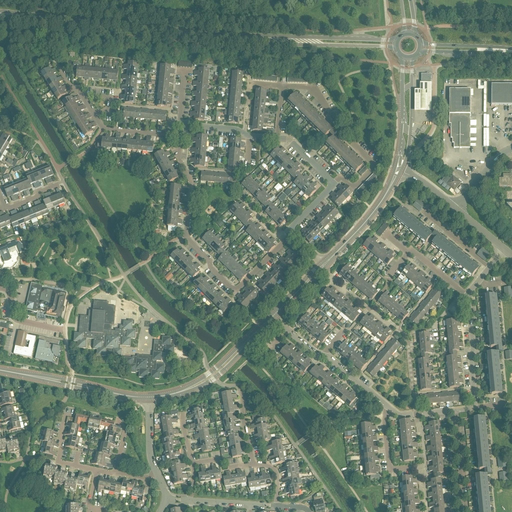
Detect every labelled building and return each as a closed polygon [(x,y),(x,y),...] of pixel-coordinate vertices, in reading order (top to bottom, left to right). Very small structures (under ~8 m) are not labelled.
[(74,68),(77,68),(76,79),(79,79),(79,78),(81,78),(82,68),(79,68),(80,64),(75,63),(74,68)] [(194,72),(194,74),(208,75),(209,70),(207,70),(207,66),(200,66),(199,69),(199,72),(194,72)] [(41,74),(44,78),(56,71),(55,69),(51,71),(50,68),(41,74)] [(56,71),(44,78),(47,82),(55,77),(54,75),(57,73),(56,71)] [(428,86),(428,75),(419,75),(419,86),(426,86),(428,86)] [(55,77),(47,82),(50,87),(62,79),(60,77),(56,80),(55,77)] [(62,79),(50,87),(52,91),(60,86),(59,84),(63,81),(62,79)] [(433,84),(422,84),(422,91),(416,91),(415,112),(433,112),(433,84)] [(491,105),(511,105),(511,84),(491,85),(491,105)] [(60,86),(52,91),(55,95),(67,88),(66,86),(62,88),(60,86)] [(67,88),(55,95),(58,100),(66,95),(64,92),(68,90),(67,88)] [(470,114),(470,90),(455,90),(455,110),(449,110),(449,124),(449,126),(451,128),(450,139),(452,139),(452,143),(454,143),(454,148),(470,148),(470,114)] [(288,101),(292,105),(325,138),(332,131),(329,129),(333,125),(329,122),(326,125),(322,121),(325,118),(324,117),(322,115),(319,118),(315,114),(318,111),(315,108),(312,111),(308,107),(311,104),(307,101),(304,104),(300,100),(303,97),(300,94),(297,97),(295,95),(293,97),(292,96),(289,99),(290,100),(288,101)] [(71,97),(63,102),(63,101),(60,103),(62,107),(65,105),(66,107),(80,98),(79,96),(73,100),(71,97)] [(80,98),(66,107),(69,111),(77,106),(75,104),(81,100),(80,98)] [(77,106),(69,111),(71,115),(85,106),(84,105),(78,108),(77,106)] [(85,106),(71,115),(74,120),(82,114),(81,112),(87,108),(85,106)] [(123,117),(130,118),(131,108),(128,108),(128,109),(124,108),(123,117)] [(335,122),(342,118),(337,110),(330,114),(335,122)] [(82,114),(74,120),(77,124),(91,115),(89,113),(84,117),(82,114)] [(91,115),(77,124),(80,128),(88,123),(86,121),(92,117),(91,115)] [(88,123),(80,128),(80,129),(78,131),(80,134),(82,132),(82,133),(96,124),(95,122),(89,126),(88,123)] [(96,124),(82,133),(85,137),(93,132),(92,129),(97,126),(96,124)] [(345,138),(351,132),(345,126),(340,132),(345,138)] [(4,134),(0,140),(9,145),(12,139),(4,134)] [(108,135),(106,135),(105,139),(102,139),(102,142),(98,141),(97,148),(101,148),(101,151),(106,152),(107,149),(108,135)] [(326,144),(330,148),(356,173),(362,166),(360,164),(363,161),(360,158),(357,161),(353,157),(356,154),(354,152),(353,150),(350,154),(346,150),(349,147),(345,143),(342,146),(338,143),(342,139),(338,136),(335,139),(333,137),(326,144)] [(0,140),(0,146),(6,150),(9,145),(0,140)] [(271,155),(274,159),(284,149),(283,148),(280,151),(277,149),(271,155)] [(284,149),(274,159),(278,163),(285,156),(283,154),(286,151),(284,149)] [(162,152),(157,155),(154,156),(157,161),(169,154),(168,152),(164,154),(163,151),(162,152)] [(169,154),(157,161),(160,165),(168,160),(167,158),(170,156),(169,154)] [(285,156),(278,163),(282,166),(292,156),(290,155),(287,158),(285,156)] [(292,156),(282,166),(285,170),(292,163),(290,161),(293,158),(292,156)] [(157,167),(160,171),(174,163),(173,161),(169,163),(168,160),(160,165),(157,167)] [(292,163),(285,170),(289,173),(299,164),(297,162),(294,165),(292,163)] [(174,163),(160,171),(162,170),(165,174),(173,169),(172,167),(175,164),(174,163)] [(299,164),(289,173),(293,177),(297,173),(300,170),(297,168),(300,165),(299,164)] [(50,166),(44,169),(47,178),(53,176),(50,166)] [(365,167),(358,173),(361,176),(368,170),(365,167)] [(44,169),(38,171),(42,180),(47,178),(44,169)] [(173,169),(165,174),(167,178),(179,171),(178,169),(174,172),(173,169)] [(38,171),(32,173),(36,183),(42,180),(38,171)] [(179,171),(167,178),(170,183),(178,178),(177,176),(181,174),(179,171)] [(208,172),(207,182),(214,182),(215,174),(212,173),(212,172),(208,172)] [(26,176),(27,179),(28,179),(31,189),(32,188),(30,185),(36,183),(32,173),(26,176)] [(229,175),(228,184),(236,184),(236,174),(233,174),(233,175),(229,175)] [(244,186),(246,188),(252,181),(250,179),(253,176),(252,174),(249,178),(241,185),(243,187),(244,186)] [(511,186),(511,174),(503,174),(503,178),(499,178),(499,186),(511,186)] [(294,183),(298,187),(308,177),(306,175),(303,179),(301,176),(296,181),(294,183)] [(442,181),(447,184),(454,190),(460,183),(453,177),(451,180),(446,176),(442,181)] [(308,177),(298,187),(301,191),(308,184),(306,181),(309,178),(308,177)] [(27,179),(22,182),(25,191),(31,189),(28,179),(27,179)] [(252,181),(246,188),(248,190),(247,191),(248,193),(259,182),(257,180),(255,184),(252,181)] [(22,182),(16,184),(20,193),(25,191),(22,182)] [(259,182),(248,193),(250,194),(251,193),(253,195),(260,189),(258,187),(261,184),(259,182)] [(308,184),(301,191),(305,194),(315,184),(313,182),(310,186),(308,184)] [(16,184),(10,186),(14,196),(20,193),(16,184)] [(315,184),(305,194),(309,198),(316,191),(313,189),(317,186),(315,184)] [(341,185),(339,187),(349,196),(353,193),(346,186),(344,188),(341,185)] [(14,196),(10,186),(4,189),(7,198),(14,196)] [(260,189),(253,195),(255,197),(254,198),(256,200),(267,189),(265,187),(262,191),(260,189)] [(341,192),(339,193),(346,200),(349,196),(339,187),(337,188),(341,192)] [(267,189),(256,200),(257,201),(258,200),(260,202),(267,196),(265,194),(268,191),(267,189)] [(334,192),(332,194),(342,204),(346,200),(339,193),(337,195),(334,192)] [(61,194),(55,196),(59,206),(65,203),(61,194)] [(283,194),(279,199),(282,202),(287,197),(283,194)] [(342,204),(332,194),(330,196),(334,199),(331,201),(338,208),(342,204)] [(267,196),(260,202),(262,204),(261,205),(263,207),(269,202),(271,199),(274,196),(272,195),(269,198),(267,196)] [(55,196),(49,199),(53,208),(59,206),(55,196)] [(43,201),(44,205),(45,205),(47,210),(53,208),(49,199),(43,201)] [(419,211),(424,205),(418,200),(413,206),(419,211)] [(267,214),(269,216),(276,209),(274,207),(277,204),(275,202),(272,205),(268,210),(264,213),(266,215),(267,214)] [(230,211),(234,215),(244,205),(242,203),(239,207),(237,204),(230,211)] [(44,205),(39,207),(43,216),(49,214),(47,210),(45,205),(44,205)] [(244,205),(234,215),(238,218),(244,212),(242,210),(245,207),(244,205)] [(326,206),(325,208),(335,218),(338,214),(331,207),(329,210),(326,206)] [(39,207),(33,209),(37,219),(43,216),(39,207)] [(276,209),(269,216),(271,218),(270,219),(272,220),(283,210),(281,208),(278,211),(276,209)] [(326,213),(324,215),(331,222),(335,218),(325,208),(323,210),(326,213)] [(410,218),(408,216),(406,214),(409,211),(405,208),(402,212),(400,210),(394,217),(426,243),(431,237),(434,239),(435,240),(432,244),(472,277),(478,269),(476,267),(478,264),(475,261),(472,264),(468,261),(471,257),(469,256),(467,254),(464,258),(460,254),(463,251),(459,248),(456,251),(452,248),(455,244),(453,243),(451,241),(448,245),(444,241),(447,238),(443,235),(441,238),(438,236),(439,236),(439,235),(439,234),(438,234),(437,234),(436,235),(434,233),(432,236),(429,234),(432,231),(429,228),(426,231),(421,227),(424,224),(421,221),(418,224),(414,221),(416,217),(413,215),(410,218)] [(33,209),(27,212),(31,221),(37,219),(33,209)] [(244,212),(238,218),(241,222),(251,212),(249,210),(246,214),(244,212)] [(283,210),(272,220),(274,222),(275,221),(277,223),(283,216),(281,214),(284,211),(283,210)] [(27,212),(21,214),(25,223),(31,221),(27,212)] [(251,212),(241,222),(245,226),(249,221),(252,219),(250,217),(253,214),(251,212)] [(21,214),(15,217),(19,226),(25,223),(21,214)] [(319,214),(317,215),(327,225),(331,222),(324,215),(322,217),(319,214)] [(8,215),(2,218),(6,227),(12,225),(9,219),(10,219),(8,215)] [(283,216),(277,223),(279,225),(278,226),(279,228),(287,220),(290,217),(289,215),(285,218),(283,216)] [(319,220),(317,222),(324,229),(327,225),(317,215),(316,217),(319,220)] [(15,217),(10,219),(9,219),(12,225),(13,228),(19,226),(15,217)] [(312,221),(310,223),(320,232),(324,229),(317,222),(315,224),(312,221)] [(182,223),(168,222),(168,227),(168,231),(177,232),(177,225),(182,225),(182,223)] [(312,227),(310,229),(317,236),(320,232),(310,223),(309,224),(312,227)] [(246,232),(250,236),(260,226),(258,224),(255,227),(253,225),(249,229),(246,232)] [(260,226),(250,236),(254,239),(260,232),(258,230),(261,227),(260,226)] [(305,228),(303,230),(313,240),(317,236),(310,229),(308,231),(305,228)] [(204,241),(206,243),(213,236),(211,234),(214,231),(212,229),(201,240),(203,242),(204,241)] [(313,240),(303,230),(301,232),(305,235),(303,237),(309,244),(313,240)] [(260,232),(254,239),(257,243),(267,233),(266,231),(262,234),(260,232)] [(267,233),(257,243),(261,246),(268,239),(266,237),(269,234),(267,233)] [(213,236),(206,243),(208,245),(207,246),(209,248),(220,237),(218,235),(215,238),(213,236)] [(220,237),(209,248),(211,249),(212,248),(213,250),(220,243),(218,242),(221,238),(220,237)] [(363,246),(367,249),(376,239),(375,237),(372,240),(369,239),(363,246)] [(268,239),(261,246),(265,250),(274,240),(273,238),(270,241),(268,239)] [(376,239),(367,249),(371,253),(377,245),(375,243),(378,240),(376,239)] [(274,240),(265,250),(268,254),(275,247),(273,245),(276,241),(274,240)] [(16,242),(16,241),(0,247),(0,267),(1,268),(3,269),(6,270),(9,270),(10,269),(11,269),(12,271),(14,267),(16,266),(17,264),(18,261),(18,259),(18,256),(18,255),(18,254),(20,253),(20,254),(25,252),(22,244),(21,244),(20,243),(19,242),(18,242),(16,242)] [(220,243),(213,250),(215,252),(215,253),(216,255),(222,250),(225,246),(227,244),(226,242),(223,246),(220,243)] [(377,245),(371,253),(375,256),(384,245),(382,244),(380,247),(377,245)] [(384,245),(375,256),(379,259),(385,252),(383,250),(386,246),(384,245)] [(171,257),(175,261),(184,251),(183,249),(180,252),(177,250),(174,254),(171,257)] [(485,261),(490,255),(482,249),(477,255),(485,261)] [(221,257),(219,260),(218,261),(219,263),(220,262),(222,264),(229,257),(227,255),(230,252),(228,250),(225,253),(221,257)] [(289,250),(288,252),(298,262),(302,258),(295,251),(293,253),(289,250)] [(385,252),(379,259),(383,262),(392,251),(390,250),(387,253),(385,252)] [(184,251),(175,261),(178,264),(185,258),(183,256),(186,252),(184,251)] [(392,251),(383,262),(387,266),(393,258),(391,256),(394,253),(392,251)] [(289,257),(287,259),(294,265),(298,262),(288,252),(286,253),(289,257)] [(185,258),(178,264),(182,268),(192,258),(190,256),(187,260),(185,258)] [(229,257),(222,264),(224,266),(223,267),(225,268),(236,257),(234,256),(231,259),(229,257)] [(236,257),(225,268),(227,270),(228,269),(230,271),(236,264),(234,262),(238,259),(236,257)] [(282,257),(281,259),(291,269),(294,265),(287,259),(286,261),(282,257)] [(192,258),(182,268),(186,271),(192,265),(190,263),(193,260),(192,258)] [(282,264),(280,266),(287,272),(291,269),(281,259),(279,261),(282,264)] [(192,265),(186,271),(189,275),(199,265),(197,263),(194,267),(192,265)] [(236,264),(230,271),(232,273),(231,274),(232,275),(243,264),(241,263),(238,266),(236,264)] [(243,264),(232,275),(234,277),(235,276),(237,278),(244,271),(242,269),(245,266),(243,264)] [(199,265),(189,275),(193,279),(200,272),(198,270),(201,267),(199,265)] [(275,265),(274,266),(284,276),(287,272),(280,266),(278,268),(275,265)] [(410,268),(408,266),(402,273),(400,276),(404,279),(406,277),(415,266),(413,265),(410,268)] [(275,271),(273,273),(280,280),(284,276),(274,266),(272,268),(275,271)] [(415,266),(406,277),(410,280),(416,273),(414,271),(417,268),(415,266)] [(346,267),(340,274),(339,275),(341,277),(342,276),(344,278),(350,270),(346,267)] [(350,270),(344,278),(346,279),(345,280),(347,282),(356,270),(355,269),(352,272),(350,270)] [(356,270),(347,282),(349,283),(349,282),(352,284),(358,277),(356,275),(358,272),(356,270)] [(244,271),(237,278),(239,280),(238,281),(240,283),(241,282),(247,275),(244,271)] [(416,273),(410,280),(414,283),(423,273),(421,271),(418,275),(416,273)] [(268,272),(266,274),(276,283),(280,280),(273,273),(271,275),(268,272)] [(423,273),(414,283),(418,287),(424,279),(422,277),(424,274),(423,273)] [(268,278),(266,280),(273,287),(276,283),(266,274),(265,275),(268,278)] [(358,277),(352,284),(354,286),(353,287),(355,288),(365,277),(363,275),(360,279),(358,277)] [(194,285),(198,289),(208,279),(206,277),(203,280),(201,278),(194,285)] [(365,277),(355,288),(356,290),(357,289),(359,291),(366,283),(363,282),(366,278),(365,277)] [(424,279),(418,287),(421,290),(430,279),(429,278),(426,281),(424,279)] [(208,279),(198,289),(202,292),(208,285),(206,283),(209,280),(208,279)] [(261,279),(259,281),(269,291),(273,287),(266,280),(264,282),(261,279)] [(430,279),(421,290),(426,293),(432,286),(429,284),(432,281),(430,279)] [(269,291),(259,281),(258,282),(261,286),(259,288),(265,295),(269,291)] [(366,283),(359,291),(362,292),(361,293),(363,295),(372,283),(370,282),(368,285),(366,283)] [(372,283),(363,295),(364,296),(365,295),(367,297),(373,290),(371,288),(374,285),(372,283)] [(43,286),(32,284),(28,302),(27,302),(26,308),(26,310),(37,313),(38,311),(43,289),(43,286)] [(208,285),(202,292),(205,296),(215,286),(213,284),(210,287),(208,285)] [(215,286),(205,296),(203,298),(207,301),(216,292),(214,290),(217,287),(215,286)] [(247,287),(245,289),(255,298),(259,294),(252,288),(250,290),(247,287)] [(321,296),(326,300),(334,289),(333,287),(330,291),(327,289),(321,296)] [(504,298),(511,297),(511,290),(511,287),(503,288),(504,298)] [(433,290),(431,293),(439,299),(443,294),(436,288),(434,291),(433,290)] [(66,294),(43,289),(38,311),(48,313),(49,314),(48,315),(60,318),(62,311),(63,312),(64,308),(63,307),(66,294)] [(247,293),(245,295),(252,302),(255,298),(245,289),(244,290),(247,293)] [(334,289),(326,300),(329,303),(336,296),(333,294),(336,290),(334,289)] [(373,290),(367,297),(369,299),(369,300),(371,302),(378,293),(373,290)] [(216,292),(207,301),(211,305),(213,303),(222,293),(221,291),(218,294),(216,292)] [(222,293),(213,303),(216,306),(223,300),(221,298),(224,294),(222,293)] [(430,296),(427,299),(434,304),(439,299),(431,293),(429,295),(430,296)] [(240,294),(238,296),(248,306),(252,302),(245,295),(243,297),(240,294)] [(336,296),(329,303),(333,306),(342,295),(340,294),(338,297),(336,296)] [(384,294),(378,302),(377,303),(379,305),(380,303),(382,305),(388,298),(384,294)] [(342,295),(333,306),(337,309),(343,302),(341,300),(344,297),(342,295)] [(485,296),(486,307),(491,348),(496,347),(497,353),(487,353),(491,395),(501,394),(500,391),(505,390),(504,386),(500,386),(499,381),(504,380),(503,376),(499,376),(498,370),(503,370),(503,368),(502,365),(498,366),(497,360),(502,360),(501,352),(502,352),(503,352),(503,351),(503,350),(502,350),(502,349),(501,350),(500,344),(504,343),(504,339),(500,339),(499,334),(503,333),(503,329),(499,329),(498,324),(502,323),(502,319),(498,319),(497,313),(501,313),(501,308),(496,309),(496,303),(500,303),(500,298),(495,299),(495,295),(485,296)] [(248,306),(238,296),(237,298),(240,301),(238,303),(244,310),(248,306)] [(388,298),(382,305),(385,307),(384,308),(385,310),(395,298),(393,296),(390,300),(388,298)] [(223,300),(216,306),(220,310),(230,300),(228,298),(225,302),(223,300)] [(395,298),(385,310),(387,311),(388,310),(390,312),(396,304),(394,303),(397,299),(395,298)] [(424,301),(422,303),(430,310),(434,304),(427,299),(425,302),(424,301)] [(230,300),(220,310),(224,314),(231,307),(228,305),(231,302),(230,300)] [(343,302),(337,309),(341,313),(350,302),(348,300),(345,304),(343,302)] [(115,329),(115,331),(112,331),(112,325),(114,325),(116,307),(109,306),(109,302),(94,301),(93,311),(89,311),(88,317),(80,316),(79,334),(75,334),(74,342),(78,342),(77,348),(86,349),(87,339),(94,340),(93,350),(97,350),(97,356),(105,357),(106,355),(113,356),(113,357),(121,358),(122,350),(120,349),(120,346),(130,347),(131,339),(135,339),(135,333),(137,333),(138,329),(132,329),(132,325),(134,325),(134,321),(128,320),(128,322),(124,322),(124,326),(119,325),(119,329),(115,329)] [(350,302),(341,313),(345,316),(351,309),(349,307),(352,303),(350,302)] [(396,304),(390,312),(392,313),(391,315),(393,316),(403,304),(401,303),(398,306),(396,304)] [(421,307),(418,310),(425,315),(430,310),(422,303),(420,306),(421,307)] [(403,304),(393,316),(395,318),(396,317),(398,318),(404,311),(402,309),(405,306),(403,304)] [(351,309),(345,316),(349,319),(358,308),(356,307),(353,310),(351,309)] [(358,308),(349,319),(353,323),(359,315),(357,313),(360,310),(358,308)] [(415,312),(413,314),(421,321),(425,315),(418,310),(416,312),(415,312)] [(406,313),(404,311),(398,318),(400,320),(399,321),(401,323),(408,314),(409,314),(407,312),(406,313)] [(421,321),(413,314),(411,317),(412,318),(409,321),(416,326),(421,321)] [(360,324),(364,327),(373,316),(371,315),(368,318),(366,316),(360,324)] [(304,316),(298,324),(298,325),(300,326),(301,325),(303,327),(309,320),(304,316)] [(373,316),(364,327),(368,330),(374,323),(372,321),(375,318),(373,316)] [(309,320),(303,327),(305,329),(304,330),(306,331),(315,320),(314,318),(311,322),(309,320)] [(315,320),(306,331),(307,333),(308,332),(310,334),(316,326),(314,325),(317,321),(315,320)] [(374,323),(368,330),(372,334),(381,323),(379,321),(376,325),(374,323)] [(381,323),(372,334),(376,337),(382,329),(380,328),(383,324),(381,323)] [(316,326),(310,334),(313,335),(312,337),(314,338),(323,326),(322,325),(321,325),(319,328),(316,326)] [(323,326),(314,338),(315,339),(316,338),(318,340),(324,333),(322,331),(325,328),(323,326)] [(382,329),(376,337),(380,340),(389,330),(387,328),(384,331),(382,329)] [(389,330),(380,340),(384,344),(390,336),(388,334),(390,331),(389,330)] [(20,332),(20,334),(19,334),(18,339),(17,339),(15,346),(14,352),(14,354),(31,358),(36,337),(26,335),(27,334),(20,332)] [(324,333),(318,340),(320,342),(320,343),(322,345),(328,336),(324,333)] [(154,341),(154,345),(153,357),(137,355),(137,359),(125,358),(124,366),(128,367),(127,373),(136,374),(136,372),(139,373),(139,378),(147,378),(148,373),(151,374),(151,379),(159,380),(160,374),(164,374),(164,366),(156,365),(157,361),(161,361),(161,354),(173,355),(174,349),(176,349),(176,345),(170,344),(170,340),(172,341),(173,336),(167,336),(167,338),(162,337),(162,341),(154,341)] [(390,342),(388,344),(396,351),(400,345),(394,339),(391,342),(390,342)] [(35,359),(46,362),(49,345),(49,344),(46,343),(39,341),(38,347),(35,359)] [(343,344),(337,351),(336,352),(338,354),(339,353),(341,355),(347,347),(343,344)] [(386,347),(384,350),(391,356),(396,351),(388,344),(386,347)] [(49,345),(46,362),(56,364),(57,364),(61,348),(56,347),(50,345),(49,345)] [(280,353),(284,357),(293,346),(292,345),(289,348),(286,346),(280,353)] [(293,346),(284,357),(288,360),(295,353),(292,351),(295,348),(293,346)] [(347,347),(341,355),(343,357),(342,358),(344,359),(354,347),(352,346),(349,349),(347,347)] [(354,347),(344,359),(346,360),(347,359),(349,361),(355,354),(353,352),(356,349),(354,347)] [(381,352),(379,355),(387,361),(391,356),(384,350),(382,353),(381,352)] [(295,353),(288,360),(292,364),(301,353),(300,351),(297,355),(295,353)] [(355,354),(349,361),(351,363),(350,364),(352,366),(362,354),(360,352),(357,356),(355,354)] [(301,353),(292,364),(296,367),(302,359),(300,358),(303,354),(301,353)] [(362,354),(352,366),(354,367),(355,366),(357,368),(363,361),(361,359),(364,355),(362,354)] [(378,358),(375,361),(382,367),(387,361),(379,355),(377,358),(378,358)] [(302,359),(296,367),(300,370),(309,359),(307,358),(305,361),(302,359)] [(309,359),(300,370),(304,373),(307,370),(309,372),(311,368),(310,367),(310,366),(308,364),(311,361),(309,359)] [(363,361),(357,368),(359,370),(358,371),(360,372),(367,364),(363,361)] [(372,363),(370,366),(378,372),(382,367),(375,361),(373,364),(372,363)] [(310,374),(314,377),(323,366),(321,365),(318,368),(316,366),(310,374)] [(323,366),(314,377),(318,380),(324,373),(322,371),(325,368),(323,366)] [(378,372),(370,366),(368,368),(369,369),(366,372),(373,378),(378,372)] [(324,373),(318,380),(322,384),(331,373),(329,371),(326,375),(324,373)] [(331,373),(322,384),(326,387),(332,379),(330,378),(333,374),(331,373)] [(332,379),(326,387),(324,389),(328,392),(339,379),(337,378),(334,381),(332,379)] [(339,379),(328,392),(332,396),(340,386),(338,384),(340,381),(339,379)] [(340,386),(332,396),(336,399),(337,397),(346,386),(345,385),(342,388),(340,386)] [(346,386),(337,397),(341,400),(347,393),(345,391),(348,387),(346,386)] [(347,393),(341,400),(345,403),(354,392),(352,391),(349,394),(347,393)] [(456,392),(452,393),(453,401),(460,401),(459,391),(456,391),(456,392)] [(354,392),(345,403),(349,407),(350,406),(352,409),(359,401),(356,398),(355,399),(353,397),(356,394),(354,392)] [(448,392),(445,392),(446,402),(453,401),(452,393),(449,393),(448,392)] [(13,398),(2,400),(3,403),(0,403),(0,404),(0,407),(13,404),(12,399),(13,399),(13,398)] [(3,418),(3,421),(6,420),(16,418),(15,413),(16,413),(16,412),(5,415),(6,417),(3,418)] [(90,418),(76,415),(76,418),(75,419),(74,425),(79,427),(80,422),(89,423),(90,418)] [(95,419),(93,430),(94,430),(94,429),(99,430),(100,426),(101,420),(101,421),(102,418),(99,417),(98,420),(95,419)] [(489,425),(488,420),(484,421),(484,418),(474,419),(479,470),(485,469),(485,472),(485,475),(476,476),(479,511),(493,511),(493,508),(489,508),(488,503),(493,502),(492,498),(488,498),(487,493),(492,492),(491,488),(487,488),(486,482),(491,482),(490,477),(490,474),(491,474),(492,474),(492,473),(491,472),(490,472),(489,472),(489,466),(493,466),(492,461),(488,461),(487,456),(492,455),(491,451),(487,451),(486,446),(491,445),(490,441),(486,441),(485,435),(490,435),(489,430),(485,431),(484,425),(489,425)] [(115,423),(101,421),(101,420),(100,426),(108,428),(107,433),(111,433),(112,434),(114,427),(114,426),(115,423)] [(8,429),(9,431),(9,432),(14,430),(18,430),(21,429),(20,424),(21,424),(21,423),(10,425),(11,428),(8,429)] [(69,424),(67,424),(67,427),(69,427),(69,430),(79,432),(80,432),(78,432),(79,427),(74,425),(71,425),(69,424)] [(53,438),(42,436),(42,437),(43,437),(42,442),(45,443),(45,442),(54,444),(55,444),(55,442),(52,441),(53,438)] [(68,436),(67,438),(70,439),(69,442),(79,444),(80,444),(79,443),(80,438),(77,438),(68,436)] [(10,441),(6,442),(8,451),(8,455),(14,454),(14,455),(15,455),(15,453),(20,452),(17,440),(13,441),(12,437),(9,438),(10,441)] [(115,440),(105,438),(105,439),(106,439),(105,444),(114,446),(117,447),(118,444),(115,443),(115,440)] [(79,444),(69,442),(69,445),(66,444),(65,447),(80,450),(81,447),(78,447),(79,444)] [(53,450),(43,448),(44,449),(43,454),(55,456),(56,454),(53,453),(53,450)] [(110,451),(99,448),(99,449),(101,449),(100,454),(99,454),(109,456),(112,457),(112,454),(109,453),(110,451)] [(74,460),(74,464),(83,464),(83,459),(85,459),(85,455),(77,455),(77,460),(74,460)] [(499,467),(507,467),(506,457),(498,458),(499,467)] [(95,459),(95,462),(92,461),(91,464),(106,468),(107,465),(104,464),(105,461),(95,459)] [(50,479),(54,481),(57,472),(57,468),(53,467),(54,464),(51,463),(50,467),(46,466),(43,478),(48,479),(48,480),(49,481),(50,479)] [(60,472),(57,472),(54,481),(54,484),(59,485),(58,486),(60,487),(60,485),(65,486),(67,477),(68,474),(63,473),(64,470),(61,469),(60,472)] [(380,469),(364,471),(364,476),(371,476),(371,479),(380,480),(380,476),(376,475),(376,472),(380,472),(380,469)] [(198,474),(199,477),(197,477),(197,481),(199,481),(200,483),(205,482),(204,473),(198,474)] [(500,481),(508,481),(507,473),(499,474),(500,481)] [(71,478),(67,477),(65,486),(64,490),(69,491),(69,492),(70,492),(70,491),(75,492),(77,485),(78,480),(74,479),(75,475),(72,475),(71,478)] [(84,477),(82,486),(85,487),(85,490),(87,490),(91,475),(88,475),(87,478),(84,477)] [(103,492),(106,482),(103,481),(103,478),(101,477),(97,492),(100,493),(101,490),(104,491),(103,492)] [(106,482),(103,492),(104,492),(104,491),(109,492),(112,480),(109,479),(108,482),(106,482)] [(129,483),(126,494),(127,494),(127,493),(132,494),(134,485),(135,482),(132,481),(131,484),(129,483)] [(117,484),(115,495),(115,493),(121,495),(121,492),(123,482),(120,482),(120,485),(117,484)] [(139,489),(137,499),(137,498),(140,499),(139,502),(142,502),(145,487),(142,487),(142,489),(139,489)] [(315,508),(323,506),(322,501),(321,496),(313,498),(314,502),(312,503),(314,509),(315,508)]
